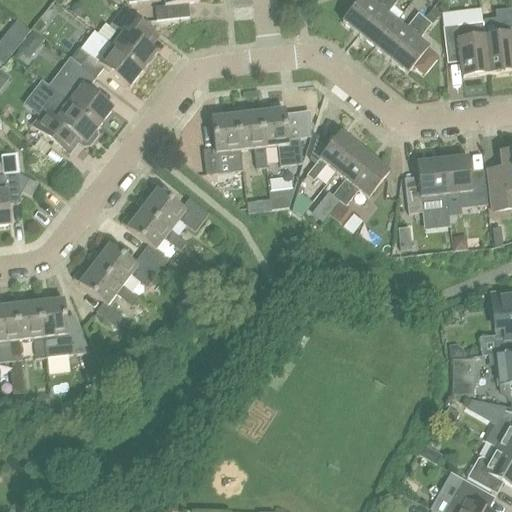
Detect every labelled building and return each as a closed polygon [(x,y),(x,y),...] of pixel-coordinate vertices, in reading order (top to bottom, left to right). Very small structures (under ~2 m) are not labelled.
[(114,0),(118,2),(131,12),(137,17),(137,16),(143,9),(136,5),(129,0),(164,0),(165,9),(198,5),(197,0),(114,0)] [(359,37),(389,0),(376,0),(372,5),(366,0),(361,0),(342,24),(359,37)] [(375,50),(396,24),(386,16),(399,0),(389,0),(359,37),(375,50)] [(433,10),(425,20),(431,25),(432,26),(441,15),(433,10)] [(488,76),(511,73),(511,57),(511,49),(511,11),(511,10),(494,12),(497,37),(484,39),(488,76)] [(159,40),(140,25),(123,11),(123,12),(109,30),(115,35),(108,45),(112,49),(143,73),(157,55),(151,50),(159,40)] [(396,24),(375,50),(390,63),(425,20),(418,14),(404,31),(396,24)] [(407,76),(428,50),(418,41),(431,25),(425,20),(390,63),(407,76)] [(39,22),(35,28),(32,32),(39,37),(46,27),(39,23),(39,22)] [(16,51),(30,34),(15,23),(2,40),(16,51)] [(484,39),(483,25),(466,27),(466,26),(443,29),(446,57),(460,55),(463,79),(488,76),(484,39)] [(130,89),(143,73),(112,49),(108,45),(94,34),(81,51),(79,49),(70,61),(80,68),(97,81),(105,70),(130,89)] [(0,77),(12,70),(4,58),(0,60),(0,77)] [(101,128),(114,111),(89,91),(97,81),(80,68),(66,86),(77,95),(69,104),(101,128)] [(69,105),(62,99),(54,109),(50,106),(36,125),(53,138),(62,126),(77,137),(78,144),(84,149),(91,148),(99,139),(98,132),(101,128),(69,104),(69,105)] [(271,114),(270,107),(259,108),(260,116),(264,150),(278,149),(280,169),(303,167),(300,142),(288,144),(285,113),(271,114)] [(247,117),(246,109),(235,110),(236,118),(240,153),(253,152),(255,172),(266,171),(264,150),(260,116),(247,117)] [(222,120),(221,112),(211,113),(215,151),(204,153),(207,178),(218,176),(216,156),(230,155),(232,175),(243,174),(240,153),(236,118),(222,120)] [(356,149),(339,136),(329,149),(316,139),(308,161),(315,167),(306,178),(313,184),(326,168),(335,175),(356,149)] [(344,183),(332,198),(339,204),(372,162),(356,149),(335,175),(344,183)] [(511,154),(502,156),(503,169),(489,171),(491,189),(493,213),(511,210),(511,154)] [(470,183),(467,159),(442,162),(446,197),(459,196),(461,211),(487,208),(484,182),(470,183)] [(329,217),(344,228),(353,216),(346,209),(358,194),(367,201),(388,174),(372,162),(339,204),(329,217)] [(408,218),(435,214),(433,199),(446,197),(442,162),(416,166),(419,189),(405,191),(408,218)] [(0,228),(11,228),(9,206),(7,186),(18,185),(17,176),(0,178),(0,228)] [(31,200),(38,187),(29,182),(22,195),(31,200)] [(182,211),(158,192),(149,204),(143,199),(136,207),(142,212),(171,234),(179,223),(194,235),(208,217),(189,202),(182,211)] [(251,216),(271,213),(269,201),(250,203),(251,216)] [(171,234),(142,212),(134,223),(128,218),(121,226),(149,248),(141,257),(161,273),(168,264),(155,253),(164,242),(180,254),(186,246),(171,234)] [(363,223),(353,216),(344,228),(353,235),(363,223)] [(492,233),(495,233),(499,233),(498,222),(490,223),(491,234),(492,233)] [(453,254),(467,252),(466,249),(460,240),(452,241),(453,254)] [(410,243),(399,244),(400,256),(412,254),(410,243)] [(134,267),(110,248),(101,259),(95,255),(88,263),(94,268),(122,289),(131,279),(147,291),(161,273),(141,257),(134,267)] [(122,289),(94,268),(86,278),(80,273),(74,282),(104,305),(97,315),(117,330),(124,321),(108,309),(117,297),(133,309),(139,302),(122,289)] [(502,342),(506,342),(511,340),(511,294),(493,297),(498,339),(502,342)] [(51,304),(50,296),(39,298),(40,305),(44,340),(57,339),(59,359),(71,358),(64,302),(51,304)] [(26,306),(26,299),(15,300),(16,308),(20,343),(33,342),(35,362),(46,361),(44,340),(40,305),(26,306)] [(0,345),(9,345),(11,365),(13,365),(20,364),(21,364),(22,364),(20,343),(16,308),(3,309),(2,302),(0,302),(0,345)] [(106,346),(101,334),(91,338),(96,350),(106,346)] [(449,348),(450,362),(464,360),(463,352),(457,347),(449,348)] [(511,354),(497,356),(500,376),(511,375),(511,354)] [(474,380),(474,363),(453,362),(452,380),(474,380)] [(13,365),(11,365),(13,377),(23,376),(21,364),(20,364),(13,365)] [(95,367),(89,369),(95,383),(100,380),(95,367)] [(48,397),(37,398),(38,408),(49,407),(48,397)] [(511,457),(511,413),(506,413),(498,428),(499,434),(504,437),(497,449),(511,457)] [(511,457),(497,449),(489,462),(484,459),(479,460),(468,481),(491,494),(497,483),(500,484),(505,483),(511,486),(511,457)] [(486,511),(482,509),(489,497),(464,483),(447,511),(486,511)]
